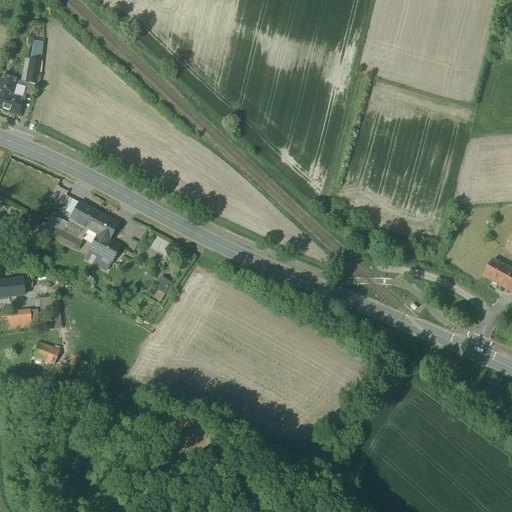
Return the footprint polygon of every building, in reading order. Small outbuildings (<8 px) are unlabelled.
[(47,34),(48,16),(48,11),(39,11),(38,16),(27,14),(25,21),(33,23),(31,33),(47,34)] [(40,61),(31,59),(26,83),(36,85),(40,61)] [(16,85),(1,80),(0,84),(0,109),(19,115),(24,98),(25,92),(14,88),(16,85)] [(98,213),(80,203),(70,221),(84,229),(81,233),(85,235),(88,231),(98,213)] [(118,225),(98,213),(88,231),(85,235),(81,243),(88,231),(98,237),(90,252),(106,260),(107,258),(113,261),(120,248),(109,242),(118,225)] [(69,224),(62,221),(57,230),(63,234),(64,234),(68,226),(69,224)] [(56,231),(42,224),(36,235),(50,242),(56,231)] [(81,233),(68,226),(64,234),(81,243),(85,235),(81,233)] [(64,234),(63,234),(60,239),(78,249),(81,243),(64,234)] [(157,238),(151,249),(168,257),(174,246),(157,238)] [(511,270),(494,261),(485,277),(511,292),(511,270)] [(7,281),(1,282),(0,274),(0,299),(24,296),(22,280),(7,282),(7,281)] [(170,284),(163,280),(157,290),(165,294),(170,284)] [(57,308),(44,310),(46,330),(59,329),(57,308)] [(30,311),(0,314),(0,342),(33,339),(30,311)] [(82,361),(39,344),(34,356),(77,374),(82,361)]
